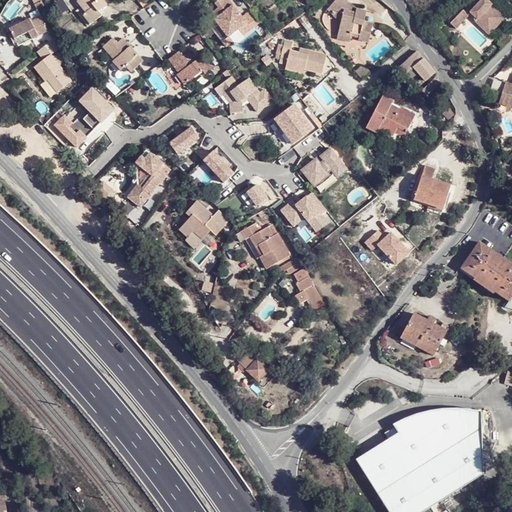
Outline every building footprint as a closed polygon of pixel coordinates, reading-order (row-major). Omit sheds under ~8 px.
[(74,13),(86,29),(101,17),(98,13),(106,7),(100,0),(78,0),(75,3),(80,9),(74,13)] [(246,23),(227,0),(218,0),(213,4),(217,8),(211,13),(222,27),(220,28),(213,34),(225,48),(231,44),(227,38),(235,31),(246,23)] [(341,23),(338,36),(351,38),(351,35),(360,36),(359,41),(369,43),(372,24),(364,22),(366,11),(356,10),(356,14),(347,12),(349,3),(345,0),(336,0),(326,11),(333,17),(340,9),(343,11),(341,23)] [(486,1),(473,16),(485,27),(488,23),(498,32),(508,21),(486,1)] [(356,14),(356,10),(349,3),(347,12),(356,14)] [(340,9),(333,17),(341,23),(343,11),(340,9)] [(465,13),(453,27),(459,32),(471,19),(471,18),(465,13)] [(485,27),(473,16),(471,18),(471,19),(492,38),(498,32),(488,23),(485,27)] [(9,30),(17,47),(50,30),(45,19),(41,21),(40,18),(33,22),(32,19),(9,30)] [(235,31),(227,38),(231,44),(239,37),(235,31)] [(126,67),(131,73),(142,62),(122,39),(116,44),(112,39),(102,48),(114,61),(113,63),(120,72),(126,67)] [(45,44),(35,53),(40,60),(32,68),(42,82),(44,81),(46,79),(50,84),(47,86),(53,93),(69,82),(49,55),(57,49),(54,40),(45,44)] [(305,57),(298,55),(290,52),(292,44),(284,42),(279,60),(286,62),(285,71),(303,75),(304,70),(321,75),(326,57),(306,52),(305,57)] [(418,51),(400,66),(406,74),(414,67),(424,59),(418,51)] [(176,75),(183,85),(202,71),(204,74),(211,69),(201,56),(195,61),(189,53),(182,58),(178,53),(168,60),(178,73),(176,75)] [(424,59),(414,67),(419,72),(419,73),(429,65),(424,59)] [(355,72),(360,79),(369,72),(363,65),(355,72)] [(426,82),(436,73),(429,65),(419,73),(426,82)] [(414,67),(406,74),(411,79),(419,72),(414,67)] [(511,75),(510,83),(503,81),(496,102),(508,106),(509,103),(511,96),(511,75)] [(231,79),(212,94),(218,102),(225,97),(239,114),(251,105),(259,115),(273,104),(261,89),(252,96),(244,85),(239,89),(231,79)] [(422,91),(427,98),(438,89),(433,82),(422,91)] [(92,91),(79,103),(101,124),(113,111),(92,91)] [(382,96),(365,128),(376,133),(379,126),(381,123),(395,130),(397,127),(405,132),(414,116),(400,109),(397,113),(388,109),(392,102),(382,96)] [(294,107),(275,122),(293,146),(307,136),(303,131),(309,127),(294,107)] [(444,113),(449,119),(454,115),(450,109),(444,113)] [(63,117),(54,126),(76,148),(85,139),(63,117)] [(381,123),(379,126),(402,138),(405,132),(397,127),(395,130),(381,123)] [(192,127),(169,144),(177,155),(200,138),(192,127)] [(151,152),(147,149),(136,163),(139,184),(143,187),(153,175),(141,165),(151,152)] [(331,149),(301,171),(313,187),(317,185),(321,191),(348,171),(331,149)] [(172,168),(151,152),(141,165),(153,175),(143,187),(139,184),(128,196),(141,207),(172,168)] [(214,153),(204,161),(224,183),(233,175),(214,153)] [(424,171),(415,200),(444,209),(451,186),(432,181),(435,170),(427,167),(426,172),(424,171)] [(110,188),(104,183),(97,190),(103,195),(110,188)] [(270,201),(258,186),(249,193),(255,201),(261,208),(270,201)] [(255,201),(249,193),(242,199),(248,207),(255,201)] [(292,204),(282,212),(293,227),(302,220),(315,236),(328,226),(306,199),(295,208),(292,204)] [(194,231),(202,239),(210,232),(212,234),(220,226),(213,219),(215,218),(199,201),(188,213),(192,217),(186,223),(180,229),(188,237),(190,235),(194,231)] [(192,217),(188,213),(181,219),(186,223),(192,217)] [(220,226),(212,234),(214,235),(226,219),(220,213),(215,218),(213,219),(220,226)] [(495,291),(498,293),(508,300),(511,294),(511,265),(503,259),(511,246),(511,225),(493,213),(475,240),(477,242),(459,270),(493,293),(495,291)] [(226,219),(214,235),(215,237),(230,222),(226,219)] [(267,253),(264,255),(263,255),(270,267),(292,255),(280,233),(276,236),(271,227),(263,230),(259,223),(245,230),(250,239),(254,237),(259,246),(263,244),(267,253)] [(190,235),(198,243),(202,239),(194,231),(190,235)] [(284,271),(287,270),(301,262),(299,258),(282,268),(284,271)] [(325,303),(324,300),(326,299),(318,285),(312,275),(309,270),(298,276),(303,283),(300,285),(305,292),(307,291),(315,305),(312,306),(314,309),(325,303)] [(327,306),(325,303),(314,309),(315,312),(327,306)] [(427,321),(413,314),(408,323),(403,333),(436,351),(446,332),(433,325),(435,320),(429,317),(427,321)] [(432,357),(436,351),(403,333),(400,339),(432,357)] [(240,362),(258,381),(269,370),(255,357),(257,354),(252,349),(240,362)] [(388,511),(427,511),(431,510),(452,496),(468,486),(483,477),(481,435),(480,413),(473,411),(460,408),(450,409),(439,409),(426,412),(416,415),(405,420),(392,427),(398,436),(359,460),(356,463),(388,511)] [(497,424),(497,413),(483,413),(483,424),(497,424)]
